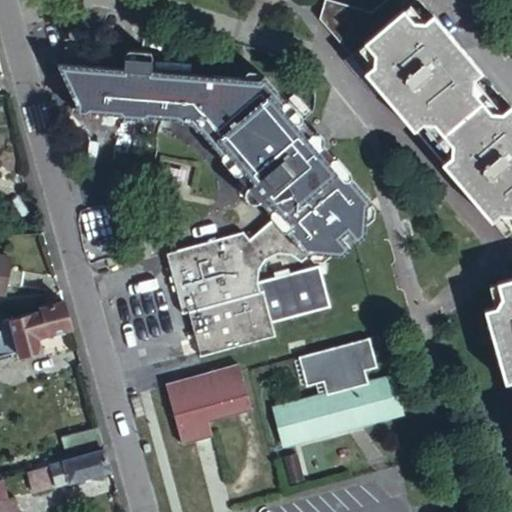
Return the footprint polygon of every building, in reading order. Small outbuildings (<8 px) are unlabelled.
[(382,0),(365,15),(319,0),(318,0),(312,20),(318,27),(344,58),(410,0),(382,0)] [(319,0),(365,15),(382,0),(319,0)] [(511,116),(411,0),(410,0),(344,58),(500,239),(511,229),(511,116)] [(258,281),(259,271),(266,259),(278,254),(291,255),(300,261),(313,251),(316,255),(341,256),(349,249),(335,234),(342,228),(356,243),(364,236),(366,208),(257,79),(152,71),(153,57),(147,50),(128,49),(121,55),(120,69),(78,66),(75,103),(84,105),(90,108),(88,114),(121,116),(122,111),(126,108),(142,110),(147,113),(147,118),(178,120),(178,116),(183,112),(190,114),(189,121),(194,116),(201,123),(202,129),(199,132),(220,156),(223,153),(228,154),(241,169),(241,174),(238,176),(247,188),(245,196),(247,199),(251,202),(260,202),(278,222),(275,225),(274,223),(251,241),(240,230),(164,251),(180,311),(186,310),(190,326),(268,304),(326,288),(319,265),(258,281)] [(72,103),(75,103),(78,66),(53,64),(72,103)] [(511,280),(488,287),(495,310),(484,314),(511,410),(511,280)] [(326,288),(268,304),(190,326),(198,357),(276,335),(272,322),(331,306),(326,288)] [(38,339),(70,329),(63,300),(38,307),(38,309),(1,321),(0,325),(0,354),(14,350),(17,356),(40,348),(38,339)] [(378,368),(370,339),(300,358),(308,387),(325,383),(328,396),(277,410),(286,446),(402,415),(392,378),(369,385),(366,372),(378,368)] [(255,412),(242,367),(167,388),(183,447),(214,437),(211,425),(255,412)] [(66,435),(71,453),(101,444),(96,426),(66,435)] [(31,492),(109,471),(103,452),(26,471),(31,492)] [(0,511),(16,511),(12,496),(0,498),(0,511)]
